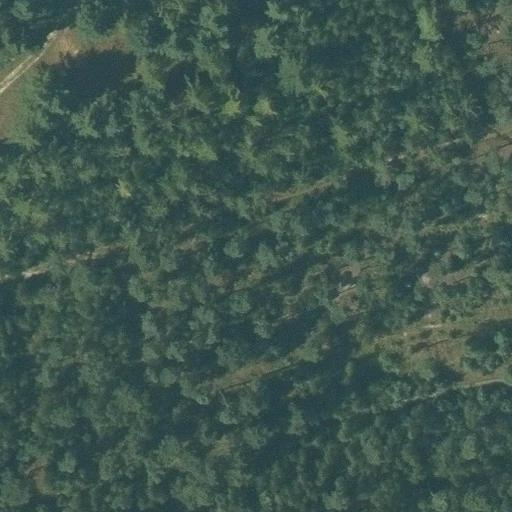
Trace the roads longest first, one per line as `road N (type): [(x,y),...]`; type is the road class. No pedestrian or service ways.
road 1 (track): [(511,376),(168,461)]
road 2 (track): [(168,461),(0,506)]
